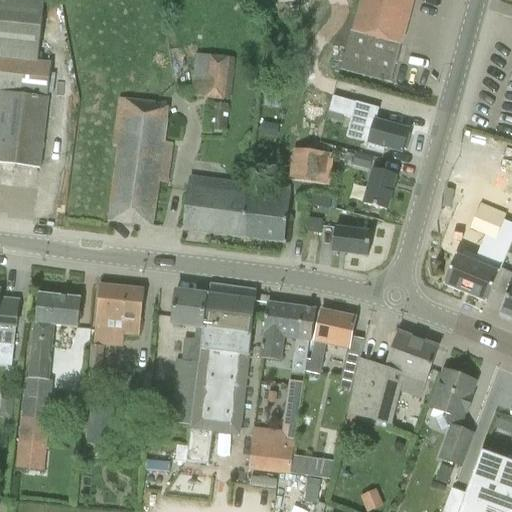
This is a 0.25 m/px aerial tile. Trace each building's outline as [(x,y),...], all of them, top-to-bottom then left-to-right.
[(0,0),(0,59),(36,63),(43,0),(0,0)] [(389,85),(391,81),(412,0),(361,0),(352,33),(350,32),(339,71),(389,85)] [(190,97),(228,101),(233,61),(194,56),(190,97)] [(0,166),(39,171),(47,100),(46,100),(50,65),(36,63),(0,59),(0,166)] [(116,147),(110,203),(107,223),(151,228),(156,184),(165,185),(170,146),(163,145),(166,120),(151,118),(153,104),(117,100),(112,147),(116,147)] [(354,104),(348,127),(369,133),(366,145),(368,146),(366,151),(382,156),(384,150),(402,155),(403,151),(405,151),(410,136),(407,135),(408,131),(375,122),(368,120),(371,108),(354,104)] [(269,129),(260,127),(259,139),(268,141),(269,129)] [(332,155),(294,150),(290,183),(327,187),(332,155)] [(354,156),(351,168),(368,173),(371,161),(354,156)] [(395,178),(372,171),(362,206),(386,212),(395,178)] [(455,258),(443,287),(485,305),(493,286),(511,240),(511,199),(475,184),(467,203),(464,202),(442,253),(455,258)] [(184,212),(181,232),(210,235),(283,245),(288,202),(287,202),(289,191),(261,188),(260,202),(192,193),(192,189),(187,188),(184,212)] [(320,236),(322,223),(308,221),(306,234),(320,236)] [(370,234),(334,230),(331,254),(367,258),(370,234)] [(511,319),(511,284),(510,284),(498,314),(511,319)] [(99,287),(96,307),(94,333),(138,338),(143,291),(99,287)] [(172,312),(170,327),(194,330),(193,343),(183,341),(180,362),(197,365),(202,329),(201,329),(205,296),(175,292),(172,312)] [(33,325),(31,345),(27,380),(26,380),(17,471),(41,473),(49,393),(47,383),(53,328),(76,331),(79,300),(38,295),(35,325),(33,325)] [(186,449),(184,463),(185,464),(208,466),(210,451),(212,433),(238,437),(249,355),(253,303),(208,297),(203,329),(202,329),(198,364),(195,385),(189,427),(189,431),(186,448),(186,449)] [(0,346),(13,348),(18,302),(0,299),(0,346)] [(267,304),(259,361),(280,364),(283,340),(310,343),(312,328),(313,328),(315,311),(267,304)] [(350,339),(354,319),(320,312),(316,331),(309,363),(305,362),(304,374),(319,377),(325,348),(331,349),(347,352),(350,339)] [(419,397),(423,386),(437,349),(397,335),(385,370),(358,360),(346,416),(390,427),(399,391),(419,397)] [(86,377),(86,386),(99,387),(101,348),(88,347),(87,369),(86,377)] [(136,405),(149,406),(152,372),(138,372),(136,405)] [(443,372),(429,412),(443,417),(442,420),(446,429),(448,429),(437,459),(459,467),(471,436),(457,430),(463,413),(466,414),(471,399),(469,398),(474,384),(443,372)] [(173,382),(168,424),(189,427),(195,385),(173,382)] [(0,417),(2,420),(10,421),(13,397),(0,396),(0,400),(0,417)] [(87,446),(110,448),(113,412),(90,410),(87,446)] [(184,463),(186,449),(176,448),(174,463),(185,465),(185,464),(184,463)] [(465,497),(451,492),(442,511),(511,511),(511,465),(480,454),(465,497)] [(319,480),(321,462),(307,460),(304,478),(319,480)] [(330,482),(334,464),(321,462),(319,480),(330,482)] [(368,511),(382,506),(375,490),(359,498),(365,511),(368,511)]
